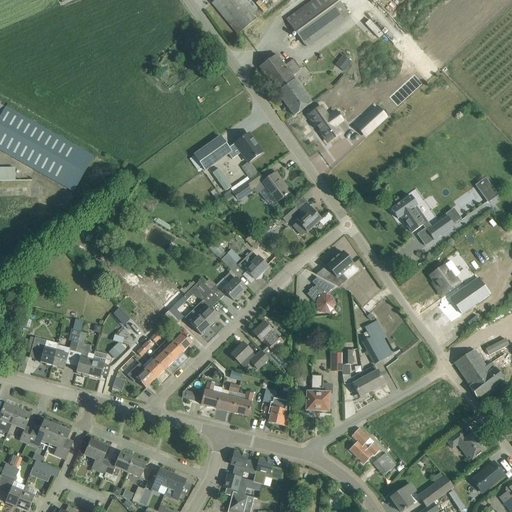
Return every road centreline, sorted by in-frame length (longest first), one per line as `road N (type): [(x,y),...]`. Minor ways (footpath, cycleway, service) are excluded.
road 1 (residential): [(145,413),(343,219)]
road 2 (residential): [(343,219),(188,0)]
road 3 (residential): [(447,367),(343,219)]
road 4 (residential): [(291,450),(447,367)]
road 5 (residential): [(83,428),(209,479)]
